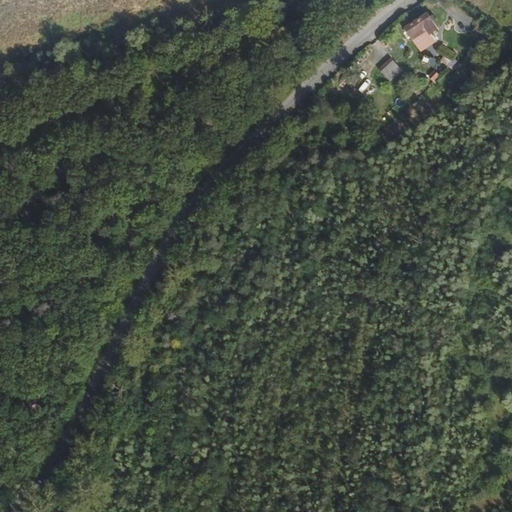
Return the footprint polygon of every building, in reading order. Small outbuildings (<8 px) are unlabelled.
[(445,35),(433,19),(422,28),(431,39),(435,35),(439,40),(445,35)] [(497,44),(481,29),(474,36),(491,50),(497,44)] [(503,55),(509,50),(504,44),(497,49),(503,55)] [(455,68),(458,63),(447,55),(444,59),(455,68)] [(407,73),(397,59),(386,68),(397,81),(407,73)]
